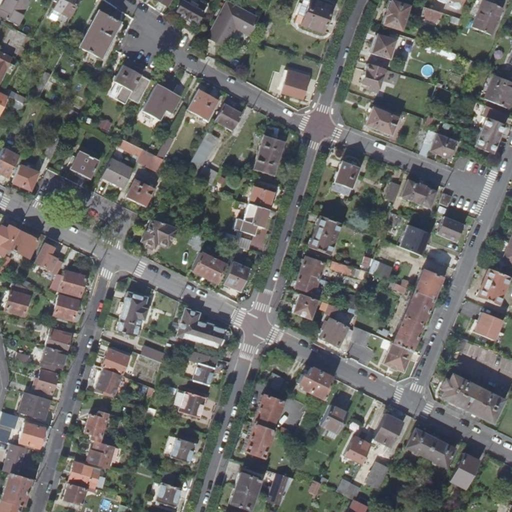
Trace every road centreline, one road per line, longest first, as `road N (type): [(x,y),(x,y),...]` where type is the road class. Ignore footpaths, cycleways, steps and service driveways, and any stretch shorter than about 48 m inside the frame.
road 1 (residential): [(111,254),(38,511)]
road 2 (residential): [(121,0),(153,21),(155,43),(317,127)]
road 3 (residential): [(412,404),(496,195)]
road 4 (residential): [(317,127),(255,325)]
road 5 (residential): [(255,325),(198,511)]
road 6 (residential): [(317,127),(496,195)]
road 7 (residential): [(255,325),(412,404)]
road 8 (residential): [(111,254),(255,325)]
road 9 (residential): [(35,216),(57,189),(116,216),(111,254)]
road 10 (residential): [(361,0),(317,127)]
